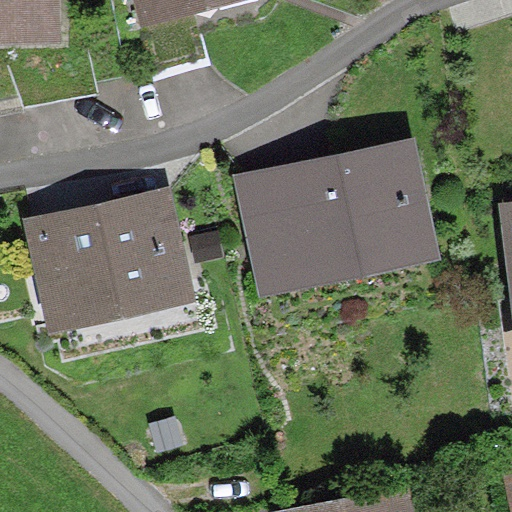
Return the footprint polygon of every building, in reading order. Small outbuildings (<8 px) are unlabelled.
[(60,0),(0,0),(0,39),(61,39),(60,0)] [(191,1),(137,16),(153,69),(207,54),(191,1)] [(416,146),(241,180),(263,292),(438,258),(416,146)] [(26,180),(29,202),(174,187),(172,165),(26,180)] [(176,196),(29,227),(51,328),(197,296),(176,196)] [(411,511),(408,495),(324,511),(411,511)]
